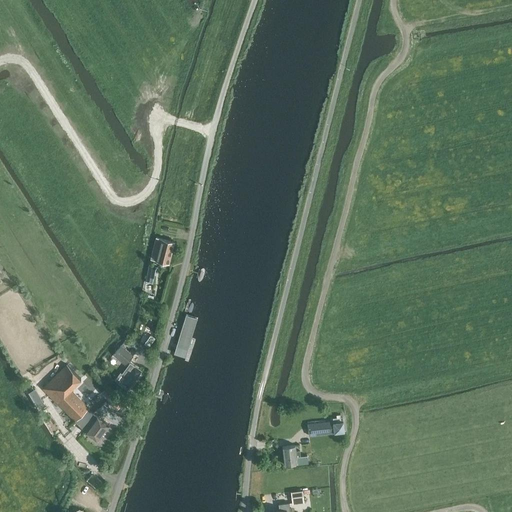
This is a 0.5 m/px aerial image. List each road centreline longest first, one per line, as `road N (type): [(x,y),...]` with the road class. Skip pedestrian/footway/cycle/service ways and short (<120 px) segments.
road 1 (track): [(345,511),(355,412),(348,400),(314,392),(305,369),(373,95),(404,50),(394,0)]
road 2 (track): [(0,62),(26,64),(119,201),(149,193),(161,125),(212,130)]
road 3 (residential): [(111,511),(165,342),(201,183)]
road 4 (unclassified): [(201,183),(254,0)]
